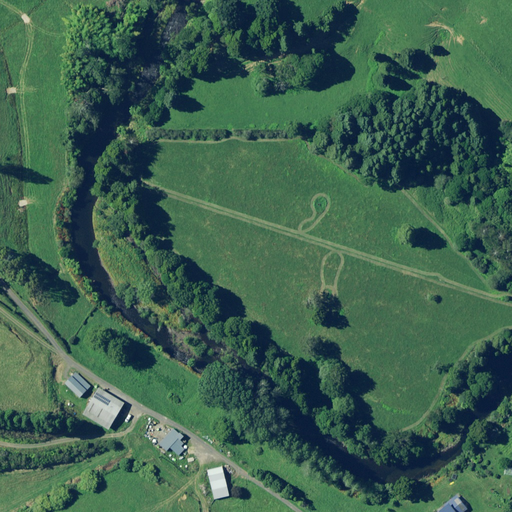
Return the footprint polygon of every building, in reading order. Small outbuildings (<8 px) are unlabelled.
[(91,387),(75,372),(65,384),(80,398),(91,387)] [(124,404),(98,389),(83,415),(108,430),(124,404)] [(184,450),(176,442),(177,440),(175,438),(176,436),(181,441),(183,438),(173,429),(159,444),(167,451),(170,448),(179,456),(184,450)] [(227,487),(222,467),(207,471),(212,490),(227,487)] [(463,511),(466,510),(455,496),(445,505),(446,506),(438,511),(463,511)]
